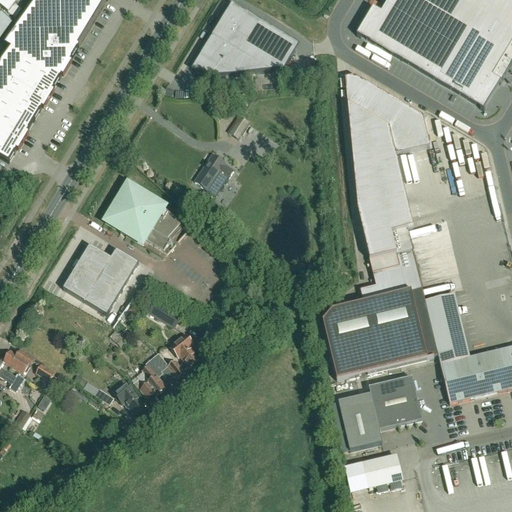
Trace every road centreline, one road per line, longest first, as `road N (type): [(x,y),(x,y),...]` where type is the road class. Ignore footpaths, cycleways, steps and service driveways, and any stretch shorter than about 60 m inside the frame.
road 1 (tertiary): [(0,301),(182,0)]
road 2 (residential): [(47,511),(216,371)]
road 3 (unclassified): [(345,55),(495,144)]
